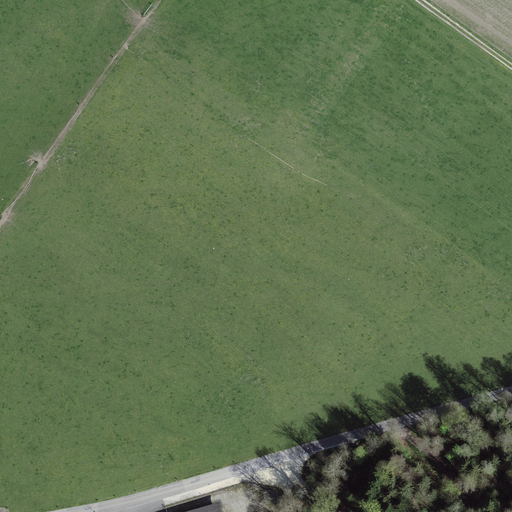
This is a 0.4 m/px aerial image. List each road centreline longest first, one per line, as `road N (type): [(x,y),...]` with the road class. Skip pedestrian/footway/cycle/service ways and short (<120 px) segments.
road 1 (residential): [(78,511),(511,393)]
road 2 (track): [(162,0),(0,222)]
